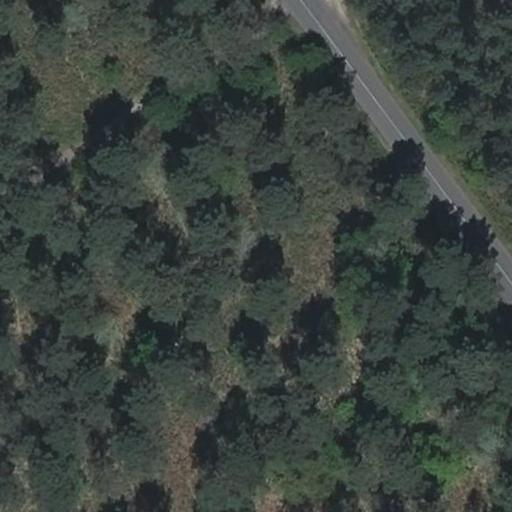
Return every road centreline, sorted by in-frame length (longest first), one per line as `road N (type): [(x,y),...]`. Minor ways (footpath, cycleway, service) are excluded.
road 1 (track): [(0,202),(295,0)]
road 2 (tertiary): [(511,271),(309,0)]
